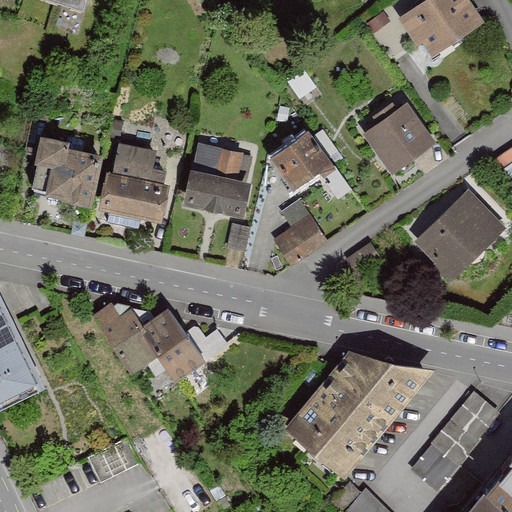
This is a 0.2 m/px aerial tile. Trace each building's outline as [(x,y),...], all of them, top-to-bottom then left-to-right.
[(86,0),(44,0),(83,12),(86,0)] [(470,0),(441,0),(408,22),(436,65),(489,29),(470,0)] [(371,139),(399,178),(439,149),(411,110),(371,139)] [(316,138),(280,164),(305,199),(330,181),(344,200),(355,192),(316,138)] [(34,198),(98,214),(111,166),(75,156),(76,152),(48,145),(34,198)] [(165,154),(122,145),(115,175),(113,175),(103,219),(110,220),(109,225),(143,233),(145,227),(168,232),(177,192),(171,191),(175,177),(161,174),(165,154)] [(258,162),(204,147),(187,208),(253,226),(262,192),(250,189),(258,162)] [(508,234),(471,195),(418,246),(456,285),(508,234)] [(332,245),(314,218),(277,243),(294,269),(332,245)] [(374,248),(351,262),(361,277),(383,263),(374,248)] [(0,306),(0,400),(37,382),(0,306)] [(117,310),(101,322),(139,375),(155,363),(165,378),(170,374),(125,312),(117,310)] [(149,315),(125,312),(170,374),(184,389),(233,351),(221,335),(211,343),(202,332),(200,332),(192,338),(177,320),(162,332),(149,315)] [(349,353),(288,426),(345,474),(431,371),(349,353)] [(438,488),(503,410),(476,388),(411,465),(438,488)] [(511,511),(511,462),(487,492),(510,511),(511,511)] [(347,506),(352,511),(392,511),(369,486),(347,506)] [(510,511),(487,492),(469,511),(510,511)]
